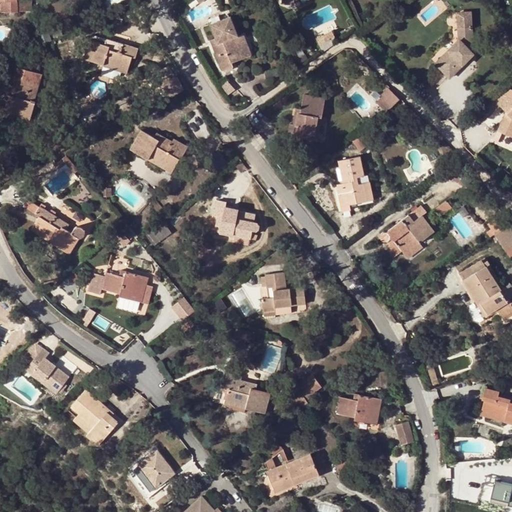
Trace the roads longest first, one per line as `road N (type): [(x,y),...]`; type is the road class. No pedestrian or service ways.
road 1 (residential): [(430,511),(429,434),(408,368),(357,287),(229,122)]
road 2 (residential): [(229,122),(352,43),(500,192),(511,195)]
road 3 (residential): [(216,470),(155,393),(52,324),(0,259)]
road 4 (residential): [(229,122),(158,6)]
road 5 (unknown): [(337,260),(439,182)]
road 6 (unknown): [(326,245),(385,197),(369,150)]
